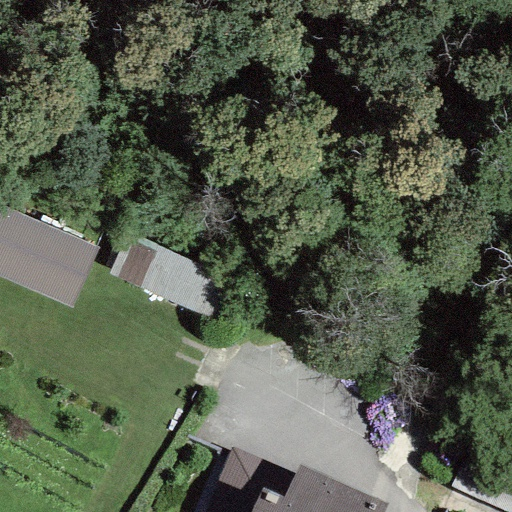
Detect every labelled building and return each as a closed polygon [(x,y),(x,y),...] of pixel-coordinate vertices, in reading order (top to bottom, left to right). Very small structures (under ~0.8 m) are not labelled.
[(98,248),(0,206),(0,277),(70,308),(98,248)] [(226,277),(126,231),(108,274),(208,318),(226,277)] [(511,511),(511,456),(473,439),(451,487),(509,511),(511,511)] [(250,511),(261,488),(284,498),(293,475),(232,448),(203,511),(250,511)] [(382,511),(386,504),(297,466),(293,475),(284,498),(261,488),(250,511),(382,511)]
